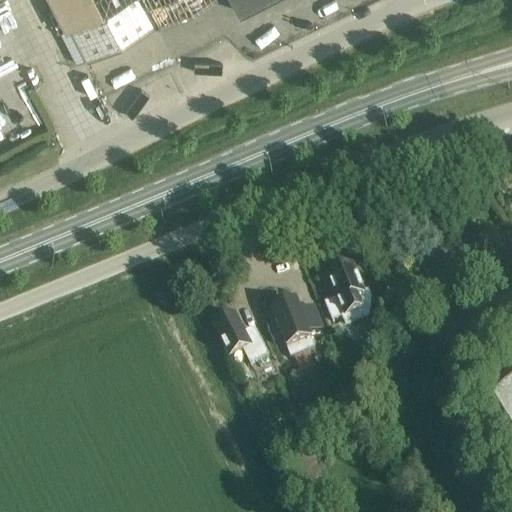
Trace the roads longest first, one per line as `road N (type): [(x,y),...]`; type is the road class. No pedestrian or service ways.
road 1 (unclassified): [(500,114),(0,310)]
road 2 (primary): [(0,257),(317,128),(458,80)]
road 3 (unclassified): [(0,205),(425,0)]
road 4 (unknown): [(103,154),(25,0)]
